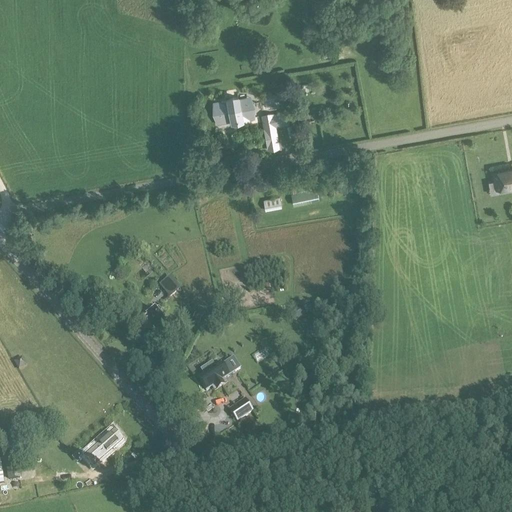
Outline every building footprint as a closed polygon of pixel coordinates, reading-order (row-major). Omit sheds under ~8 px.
[(261,104),(278,101),(276,96),(260,99),(261,104)] [(255,118),(252,105),(248,105),(247,99),(239,100),(238,98),(234,98),(233,98),(229,100),(221,101),(222,110),(219,110),(221,121),(232,119),(233,123),(238,123),(242,121),(243,121),(250,120),(250,119),(255,118)] [(286,113),(263,117),(269,150),(279,148),(275,127),(288,125),(286,113)] [(481,163),(489,161),(487,154),(479,156),(481,163)] [(511,169),(493,173),(495,182),(497,182),(498,189),(505,188),(510,187),(510,191),(511,190),(511,169)] [(291,194),(294,206),(316,202),(316,201),(320,200),(318,189),(291,194)] [(266,211),(282,208),(280,197),(264,200),(266,211)] [(159,286),(170,299),(181,289),(170,277),(159,286)] [(302,307),(290,315),(295,322),(306,314),(302,307)] [(146,324),(144,326),(155,338),(163,332),(165,334),(170,330),(167,327),(168,326),(163,321),(163,320),(155,311),(146,319),(147,320),(144,322),(146,324)] [(193,319),(200,323),(203,316),(197,313),(193,319)] [(217,391),(225,385),(222,381),(227,377),(227,378),(230,376),(224,367),(224,368),(221,364),(214,369),(211,364),(203,370),(206,374),(199,379),(207,391),(214,386),(217,391)] [(247,373),(240,377),(244,382),(250,377),(247,373)] [(245,401),(230,411),(237,422),(252,412),(245,401)] [(113,431),(84,457),(93,467),(123,442),(113,431)] [(3,458),(5,458),(8,481),(22,480),(19,456),(21,455),(19,443),(11,444),(11,448),(3,449),(3,458)] [(79,452),(72,459),(79,466),(86,459),(79,452)]
